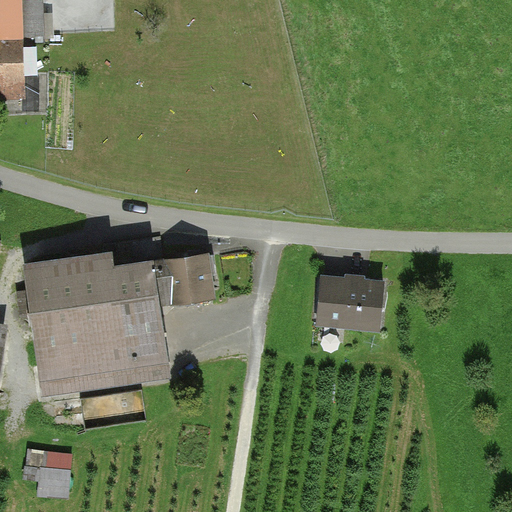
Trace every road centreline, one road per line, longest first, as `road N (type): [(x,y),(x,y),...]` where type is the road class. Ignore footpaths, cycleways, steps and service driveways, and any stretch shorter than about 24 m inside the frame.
road 1 (unclassified): [(0,176),(125,213),(275,233),(511,245)]
road 2 (track): [(258,352),(197,357),(159,384),(49,402),(32,392),(21,352),(21,269),(48,235),(95,205)]
road 3 (track): [(234,511),(275,233)]
